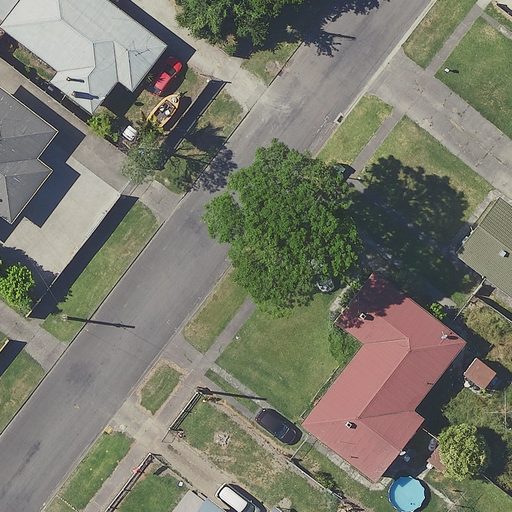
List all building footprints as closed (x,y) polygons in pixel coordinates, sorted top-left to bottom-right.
[(0,0),(0,29),(44,63),(35,75),(78,109),(87,97),(105,74),(119,85),(152,42),(97,0),(0,0)] [(44,127),(0,93),(0,216),(38,168),(22,155),(44,127)] [(511,231),(479,275),(511,299),(511,231)] [(450,336),(359,266),(323,314),(351,335),(288,418),(362,474),(408,412),(398,404),(450,336)] [(251,511),(234,511),(195,483),(173,511),(273,511),(259,502),(251,511)]
